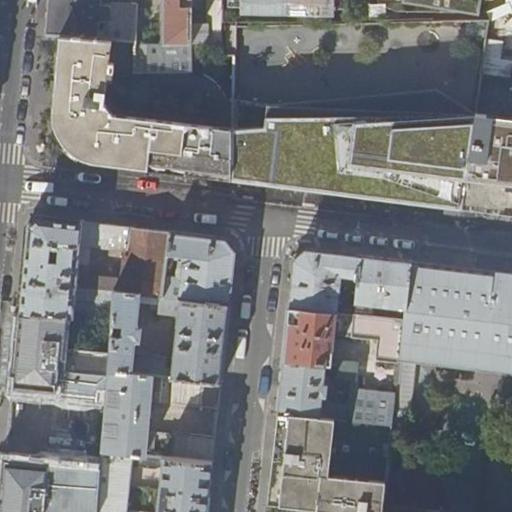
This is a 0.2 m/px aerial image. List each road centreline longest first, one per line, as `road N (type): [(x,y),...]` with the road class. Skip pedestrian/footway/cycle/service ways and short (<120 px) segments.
road 1 (residential): [(241,511),(269,215)]
road 2 (residential): [(269,215),(2,180)]
road 3 (residential): [(511,243),(269,215)]
road 4 (residential): [(2,180),(20,0)]
